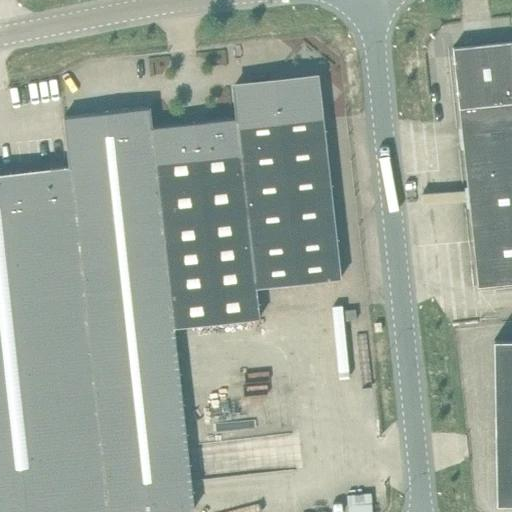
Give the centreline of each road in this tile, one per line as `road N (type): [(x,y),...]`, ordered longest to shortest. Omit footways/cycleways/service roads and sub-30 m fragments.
road 1 (unclassified): [(419,511),(372,0)]
road 2 (unclassified): [(0,36),(211,0)]
